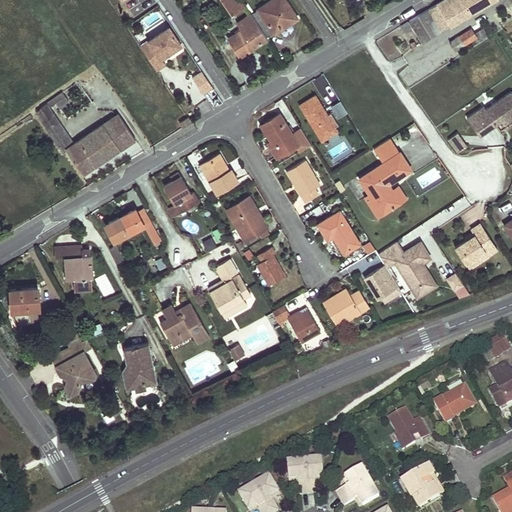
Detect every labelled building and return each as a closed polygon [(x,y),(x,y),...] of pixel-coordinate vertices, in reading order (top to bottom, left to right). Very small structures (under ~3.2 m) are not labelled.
[(245,5),(241,0),(222,0),(232,14),(245,5)] [(297,15),(286,0),(270,0),(258,9),(263,16),(256,21),(267,37),(273,34),(274,35),(283,29),(281,26),(297,15)] [(492,0),(443,0),(410,20),(423,41),(492,0)] [(256,21),(251,13),(238,21),(242,28),(236,32),(249,51),(268,38),(267,37),(256,21)] [(299,19),(297,15),(281,26),(283,29),(299,19)] [(182,44),(170,26),(150,40),(151,42),(143,48),(157,69),(166,63),(162,57),(182,44)] [(471,29),(450,42),(452,44),(472,31),(471,29)] [(456,50),(476,38),(472,31),(452,44),(456,50)] [(249,51),(236,32),(228,37),(241,56),(249,51)] [(151,42),(150,40),(141,45),(143,48),(151,42)] [(206,84),(217,77),(208,65),(198,72),(206,84)] [(66,96),(63,91),(36,110),(43,120),(48,117),(49,119),(54,114),(50,107),(66,96)] [(484,105),(467,117),(480,136),(496,124),(492,119),(498,115),(502,120),(505,124),(511,119),(511,91),(510,91),(486,108),(484,105)] [(315,95),(300,104),(322,140),(338,131),(335,126),(338,124),(331,112),(328,114),(315,95)] [(348,112),(341,100),(331,106),(338,118),(348,112)] [(136,139),(119,114),(74,143),(54,114),(49,119),(53,124),(51,125),(83,175),(136,139)] [(282,115),(263,127),(273,142),(282,157),(299,147),(303,154),(313,147),(303,130),(294,135),(282,115)] [(496,124),(502,120),(498,115),(492,119),(496,124)] [(184,127),(192,121),(189,117),(181,122),(184,127)] [(458,132),(448,138),(457,152),(467,145),(458,132)] [(398,150),(389,137),(372,148),(381,161),(398,150)] [(282,157),(273,142),(271,144),(279,159),(282,157)] [(410,166),(398,150),(381,161),(358,176),(369,192),(382,212),(400,200),(391,187),(388,189),(384,184),(387,181),(410,166)] [(228,168),(221,156),(202,168),(219,196),(240,183),(233,172),(231,173),(229,174),(226,169),(228,168)] [(322,186),(308,162),(288,173),(307,204),(321,196),(317,190),(322,186)] [(191,193),(178,172),(171,176),(173,180),(165,185),(175,203),(180,212),(199,201),(193,191),(191,193)] [(397,182),(391,187),(400,200),(406,195),(397,182)] [(377,215),(382,212),(369,192),(364,195),(377,215)] [(259,211),(252,198),(228,212),(240,231),(245,228),(253,241),(270,230),(267,223),(266,222),(263,224),(256,213),(259,211)] [(172,217),(180,212),(175,203),(167,208),(172,217)] [(143,207),(137,210),(134,212),(132,209),(109,222),(110,224),(107,226),(114,240),(144,224),(147,229),(154,243),(161,240),(143,207)] [(266,222),(259,211),(256,213),(263,224),(266,222)] [(362,245),(342,212),(320,226),(330,241),(336,237),(338,236),(341,240),(338,241),(347,255),(362,245)] [(466,238),(455,246),(465,262),(485,249),(488,254),(497,248),(480,222),(471,228),(473,231),(474,233),(466,238)] [(253,241),(245,228),(240,231),(248,244),(253,241)] [(206,250),(216,246),(211,235),(201,239),(206,250)] [(397,240),(379,253),(387,266),(396,261),(414,290),(430,280),(420,264),(423,262),(431,257),(421,241),(404,252),(397,240)] [(367,253),(374,249),(369,241),(362,245),(367,253)] [(55,245),(56,257),(65,256),(82,256),(82,249),(81,243),(55,245)] [(123,259),(116,246),(110,249),(118,263),(123,259)] [(90,255),(89,248),(82,249),(82,256),(65,256),(66,274),(73,274),(74,290),(92,289),(91,276),(93,275),(92,255),(90,255)] [(278,255),(274,249),(261,257),(265,263),(259,266),(272,287),(288,278),(276,257),(278,255)] [(488,254),(485,249),(465,262),(469,268),(489,256),(488,254)] [(154,272),(166,266),(160,253),(148,259),(154,272)] [(239,273),(231,259),(217,266),(224,279),(227,283),(212,292),(223,311),(231,306),(233,310),(247,301),(245,298),(252,294),(241,275),(235,279),(233,276),(239,273)] [(437,284),(423,262),(420,264),(430,280),(414,290),(418,296),(437,284)] [(380,301),(401,288),(388,267),(367,280),(380,301)] [(460,299),(469,293),(456,272),(446,279),(460,299)] [(106,274),(96,278),(103,297),(113,293),(106,274)] [(227,283),(224,279),(209,287),(212,292),(227,283)] [(39,308),(38,287),(11,288),(12,306),(30,305),(30,308),(39,308)] [(401,288),(380,301),(385,309),(406,296),(401,288)] [(372,309),(360,289),(351,295),(341,301),(338,296),(325,304),(340,329),(372,309)] [(341,301),(351,295),(348,290),(338,296),(341,301)] [(249,305),(247,301),(233,310),(235,313),(249,305)] [(210,336),(192,303),(180,310),(182,314),(179,316),(177,312),(173,305),(163,311),(167,317),(160,322),(170,340),(191,328),(194,335),(198,343),(210,336)] [(231,306),(223,311),(227,318),(235,313),(233,310),(231,306)] [(291,317),(286,307),(276,314),(281,323),(291,317)] [(323,334),(310,310),(291,320),(304,345),(323,334)] [(88,327),(92,334),(105,329),(101,322),(88,327)] [(68,332),(74,342),(85,337),(79,326),(68,332)] [(191,328),(170,340),(174,346),(194,335),(191,328)] [(492,352),(508,343),(503,334),(487,343),(492,352)] [(89,338),(79,343),(84,351),(93,346),(89,338)] [(71,365),(68,360),(84,351),(79,343),(51,355),(60,371),(71,365)] [(133,377),(135,386),(146,383),(145,380),(153,378),(150,364),(154,363),(150,343),(124,348),(128,368),(123,369),(125,379),(133,377)] [(238,344),(230,349),(236,360),(245,355),(238,344)] [(96,373),(84,351),(68,360),(71,365),(60,371),(62,375),(66,376),(68,379),(66,383),(65,385),(71,395),(79,390),(81,385),(80,383),(85,379),(90,380),(96,377),(96,373)] [(511,372),(506,362),(491,371),(508,403),(511,400),(511,372)] [(146,383),(158,381),(154,363),(150,364),(153,378),(145,380),(146,383)] [(481,376),(484,389),(493,387),(490,374),(481,376)] [(116,389),(109,377),(103,380),(110,392),(116,389)] [(133,377),(125,379),(127,387),(135,386),(133,377)] [(475,404),(464,385),(435,403),(446,423),(455,418),(454,417),(475,404)] [(430,435),(422,421),(414,425),(406,408),(389,416),(406,447),(416,442),(413,437),(420,434),(422,439),(430,435)] [(422,439),(420,434),(413,437),(416,442),(422,439)] [(323,476),(321,457),(286,459),(288,480),(297,479),(297,483),(299,494),(315,493),(314,482),(314,477),(323,476)] [(435,474),(429,464),(402,480),(411,498),(413,497),(419,509),(440,496),(429,477),(434,475),(435,474)] [(368,481),(359,466),(344,475),(348,483),(345,485),(335,491),(343,505),(354,499),(357,498),(362,505),(377,495),(368,481)] [(277,491),(267,474),(236,493),(246,509),(254,505),(256,508),(258,511),(270,511),(276,508),(271,499),(269,496),(277,491)] [(440,496),(444,493),(434,475),(429,477),(440,496)] [(511,490),(511,491),(510,489),(493,498),(500,511),(503,511),(511,507),(511,490)]
